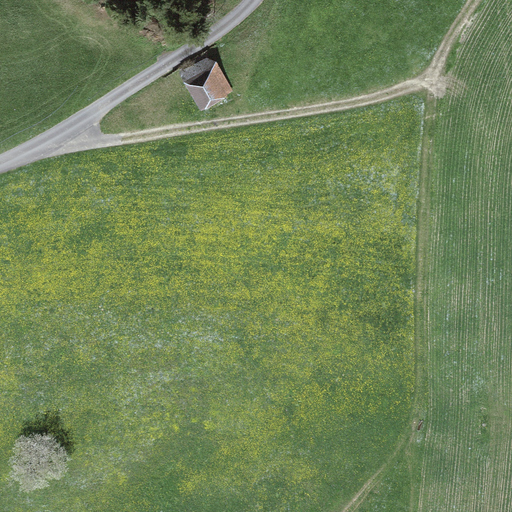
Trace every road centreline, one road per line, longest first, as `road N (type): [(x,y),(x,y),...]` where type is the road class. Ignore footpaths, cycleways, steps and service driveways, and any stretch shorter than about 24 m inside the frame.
road 1 (track): [(40,143),(388,90),(426,67),(473,0)]
road 2 (track): [(0,161),(40,143),(251,0)]
